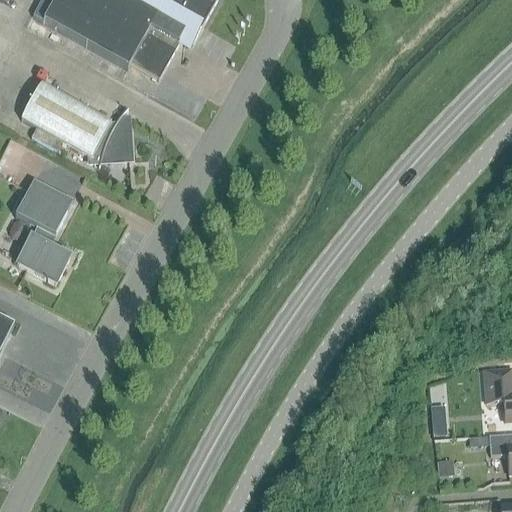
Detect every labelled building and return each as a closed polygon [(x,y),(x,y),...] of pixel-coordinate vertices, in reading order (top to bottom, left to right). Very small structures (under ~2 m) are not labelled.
[(191,48),(218,0),(55,0),(42,25),(127,73),(129,68),(158,84),(181,42),(191,48)] [(40,88),(20,123),(90,162),(90,166),(99,165),(98,169),(97,174),(97,178),(96,183),(97,183),(98,178),(98,174),(99,169),(100,165),(128,163),(126,123),(118,124),(119,122),(126,113),(118,122),(113,130),(109,128),(110,127),(40,88)] [(30,242),(16,269),(55,289),(69,262),(43,249),(49,238),(53,241),(72,205),(32,185),(14,220),(36,232),(30,242)] [(0,353),(13,329),(0,322),(0,353)] [(511,389),(511,373),(483,375),(485,408),(502,407),(503,426),(511,425),(511,389)] [(442,410),(430,411),(432,438),(445,437),(442,410)] [(507,478),(511,477),(511,437),(488,439),(469,440),(470,451),(488,449),(489,460),(506,459),(507,478)]
